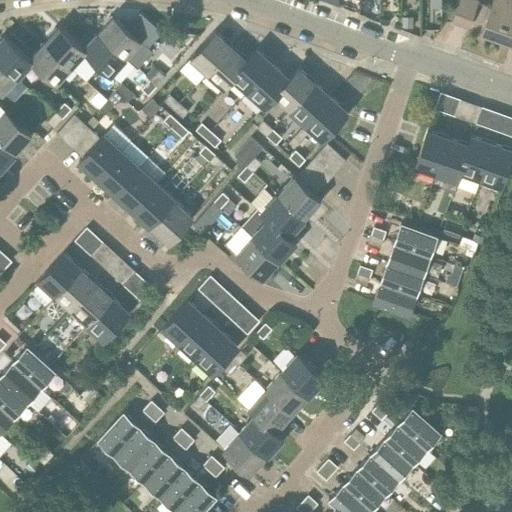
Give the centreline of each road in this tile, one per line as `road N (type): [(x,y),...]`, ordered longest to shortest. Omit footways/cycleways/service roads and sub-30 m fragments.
road 1 (residential): [(321,319),(410,54)]
road 2 (residential): [(321,319),(249,290),(212,257),(165,268),(92,202)]
road 3 (residential): [(255,511),(364,392),(360,360),(321,319)]
road 4 (residential): [(410,54),(253,0)]
road 5 (residential): [(0,206),(42,163),(92,202)]
